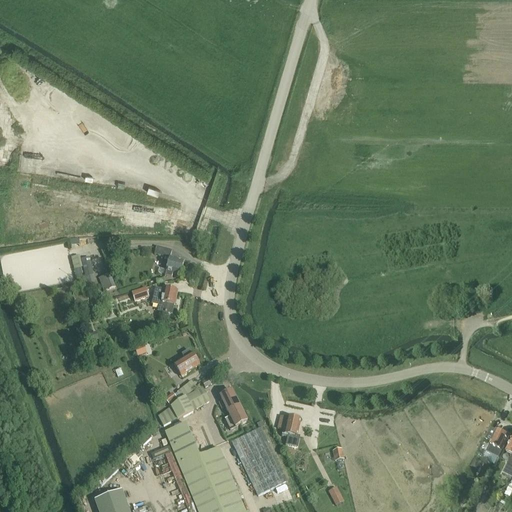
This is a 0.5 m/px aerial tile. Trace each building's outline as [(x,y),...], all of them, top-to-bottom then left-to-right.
[(181,277),(185,264),(170,260),(172,252),(157,248),(155,256),(170,260),(165,277),(172,279),(173,275),(181,277)] [(104,294),(115,289),(110,276),(99,280),(104,294)] [(88,283),(87,277),(77,280),(78,286),(88,283)] [(165,291),(155,289),(153,298),(152,306),(160,307),(158,313),(172,316),(174,307),(177,293),(165,290),(165,291)] [(149,298),(147,290),(132,295),(134,302),(149,298)] [(89,302),(86,292),(73,296),(75,305),(89,302)] [(199,367),(192,356),(189,353),(184,356),(186,360),(179,364),(178,364),(174,367),(181,378),(199,367)] [(205,390),(219,383),(216,377),(202,385),(205,390)] [(191,382),(177,394),(182,400),(196,389),(191,382)] [(210,404),(202,389),(200,390),(199,388),(196,390),(198,392),(186,399),(159,419),(164,429),(194,414),(193,412),(210,404)] [(240,408),(232,393),(220,399),(222,403),(219,405),(222,411),(225,409),(228,414),(240,408)] [(247,423),(240,408),(228,414),(230,419),(225,421),(230,432),(247,423)] [(281,418),(278,431),(284,432),(282,438),(288,439),(286,447),(297,449),(300,438),(298,437),(301,422),(299,422),(298,420),(295,420),(294,421),(281,418)] [(165,435),(197,511),(245,511),(220,451),(199,459),(185,426),(165,435)] [(327,428),(325,426),(322,426),(321,427),(313,426),(312,440),(318,441),(317,444),(326,445),(325,447),(332,448),(333,439),(332,439),(333,429),(327,428)] [(287,483),(261,430),(232,445),(259,498),(287,483)] [(507,437),(507,435),(504,434),(501,434),(496,432),(496,434),(490,431),(485,440),(491,443),(486,453),(498,459),(508,438),(507,437)] [(148,435),(139,444),(143,447),(151,439),(148,435)] [(511,477),(511,439),(505,452),(511,456),(502,474),(511,479),(511,477)] [(168,449),(151,456),(153,461),(171,454),(168,449)] [(475,460),(471,468),(476,471),(480,463),(475,460)] [(337,490),(329,494),(336,508),(344,504),(337,490)] [(128,511),(122,493),(95,502),(98,511),(128,511)]
